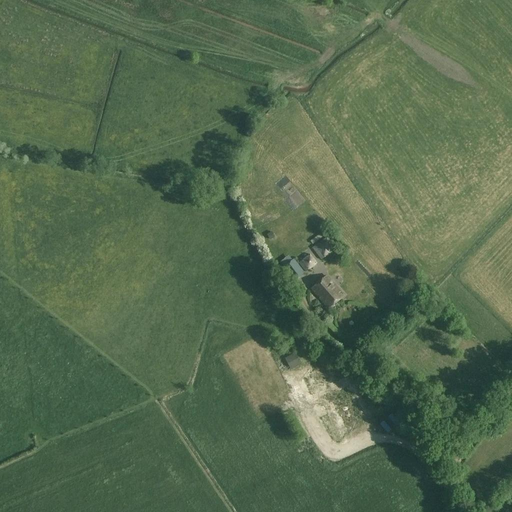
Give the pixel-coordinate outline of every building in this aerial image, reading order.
[(312,248),(321,260),(336,249),(327,237),(312,248)] [(303,259),(307,267),(314,262),(310,255),(303,259)] [(282,267),(293,282),(305,273),(294,259),(282,267)] [(327,276),(312,288),(328,309),(343,296),(327,276)] [(286,358),(291,369),(301,364),(296,353),(286,358)] [(327,366),(303,378),(306,384),(330,372),(327,366)] [(340,368),(324,376),(329,386),(345,378),(340,368)] [(339,387),(326,394),(341,425),(355,418),(339,387)]
